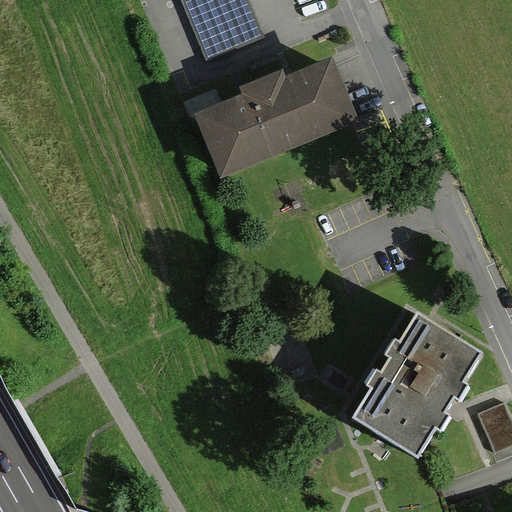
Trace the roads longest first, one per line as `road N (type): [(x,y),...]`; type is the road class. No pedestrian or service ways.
road 1 (residential): [(511,338),(362,0)]
road 2 (track): [(174,511),(0,204)]
